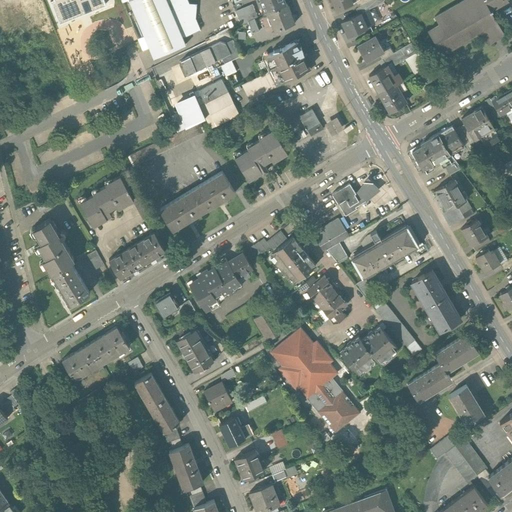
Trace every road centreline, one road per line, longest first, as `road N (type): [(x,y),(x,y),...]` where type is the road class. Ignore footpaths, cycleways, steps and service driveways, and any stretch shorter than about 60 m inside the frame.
road 1 (secondary): [(511,357),(381,141)]
road 2 (residential): [(235,511),(213,453),(126,296)]
road 3 (residential): [(280,202),(358,301),(341,326),(316,332)]
road 4 (secondary): [(381,141),(309,0)]
road 5 (residential): [(511,65),(381,141)]
road 6 (residential): [(126,296),(235,230)]
road 7 (residential): [(25,361),(126,296)]
